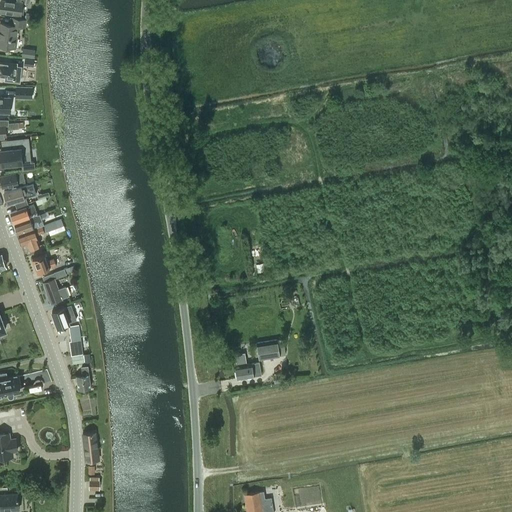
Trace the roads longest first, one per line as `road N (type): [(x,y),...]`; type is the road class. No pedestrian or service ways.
road 1 (unclassified): [(197,511),(200,448),(183,280),(151,102),(144,0)]
road 2 (secondary): [(78,511),(70,404),(0,216)]
